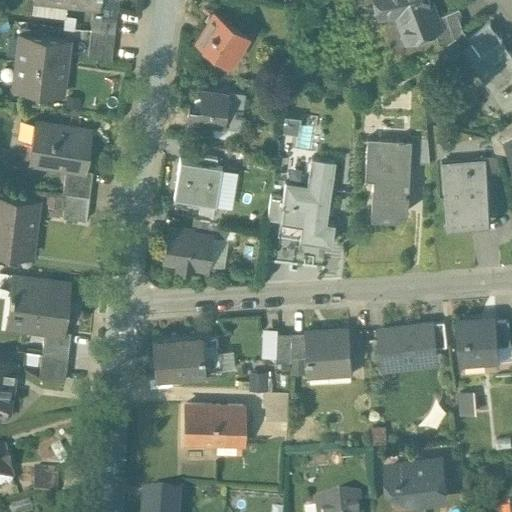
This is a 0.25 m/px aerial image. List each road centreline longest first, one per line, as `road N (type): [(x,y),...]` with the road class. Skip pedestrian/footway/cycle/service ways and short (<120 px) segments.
road 1 (residential): [(511,277),(126,296)]
road 2 (residential): [(166,0),(126,296)]
road 3 (residential): [(126,296),(105,511)]
